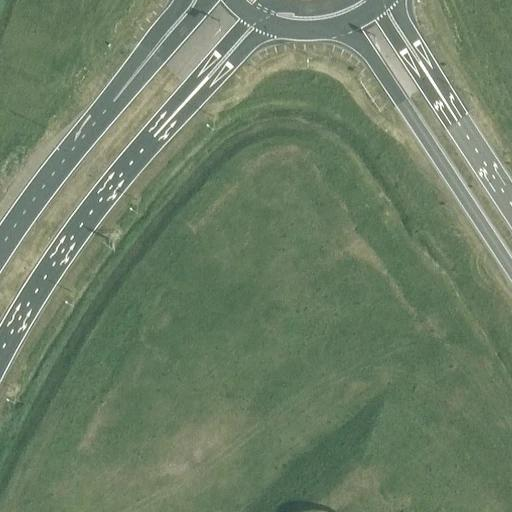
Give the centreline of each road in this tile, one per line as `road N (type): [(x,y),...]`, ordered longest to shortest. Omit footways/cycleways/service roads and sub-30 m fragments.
road 1 (primary): [(0,357),(99,199),(186,100)]
road 2 (trunk): [(346,22),(511,270)]
road 3 (primary): [(148,56),(0,250)]
road 4 (trunk): [(511,201),(435,90)]
